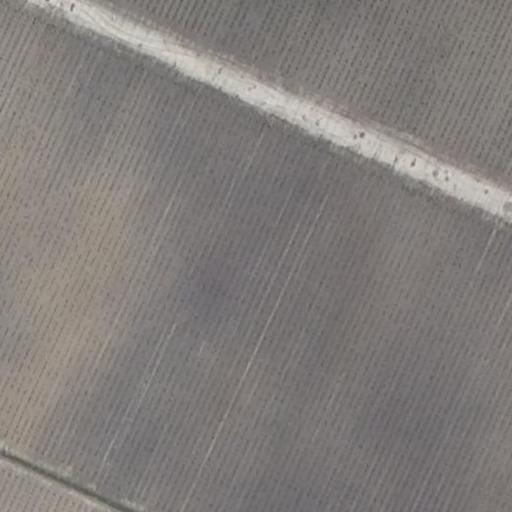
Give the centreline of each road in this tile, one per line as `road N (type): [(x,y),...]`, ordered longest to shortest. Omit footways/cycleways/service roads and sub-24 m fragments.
road 1 (track): [(511,205),(59,0)]
road 2 (track): [(0,440),(152,511)]
